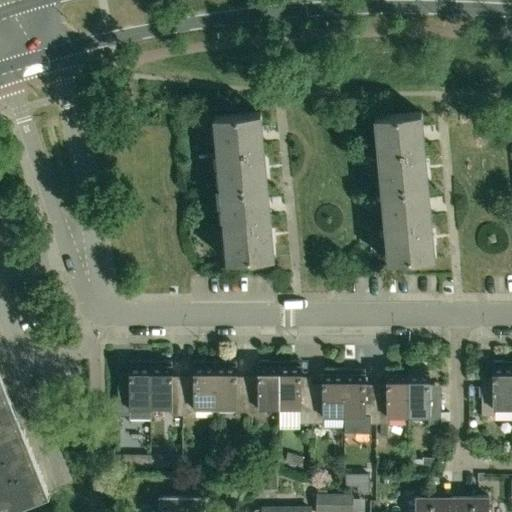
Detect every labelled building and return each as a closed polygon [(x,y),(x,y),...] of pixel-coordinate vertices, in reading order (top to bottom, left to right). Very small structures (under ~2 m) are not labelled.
[(261,111),(214,115),(220,188),(268,184),(261,111)] [(428,184),(424,132),(422,111),(375,116),(381,188),(428,184)] [(274,257),(271,217),(268,184),(220,188),(227,261),(274,257)] [(435,257),(431,217),(428,184),(381,188),(388,261),(435,257)] [(259,415),(259,407),(279,407),(279,360),(258,359),(258,385),(247,385),(247,415),(259,415)] [(147,419),(148,407),(151,407),(151,360),(129,360),(129,377),(118,377),(118,415),(129,414),(129,419),(147,419)] [(172,360),(151,360),(151,407),(171,407),(171,414),(172,414),(172,425),(183,425),(182,385),(172,385),(172,360)] [(195,414),(195,407),(215,407),(215,360),(194,360),(194,385),(182,385),(183,425),(185,424),(185,414),(195,414)] [(236,360),(215,360),(215,407),(217,407),(217,415),(247,415),(247,385),(236,385),(236,360)] [(301,360),(279,360),(279,407),(300,407),(300,422),(311,422),(311,393),(301,393),(301,360)] [(494,415),(494,407),(511,407),(511,360),(493,360),(493,385),(481,385),(481,415),(494,415)] [(0,511),(50,493),(0,368),(0,511)] [(324,423),(323,415),(343,415),(343,368),(322,368),(322,393),(311,393),(311,422),(324,423)] [(343,415),(364,415),(364,422),(375,422),(375,410),(375,393),(365,393),(365,368),(343,368),(343,415)] [(388,422),(388,415),(408,415),(408,368),(386,368),(386,393),(375,393),(375,410),(375,422),(388,422)] [(408,415),(429,415),(428,423),(441,423),(441,393),(429,393),(429,368),(408,368),(408,415)] [(439,457),(423,456),(422,470),(439,470),(439,457)] [(264,473),(264,489),(277,488),(276,473),(264,473)] [(317,493),(316,511),(352,511),(352,494),(317,493)] [(159,511),(200,511),(201,495),(159,495),(159,511)] [(451,511),(451,495),(415,495),(415,511),(451,511)] [(488,511),(489,495),(452,495),(451,495),(451,511),(488,511)]
